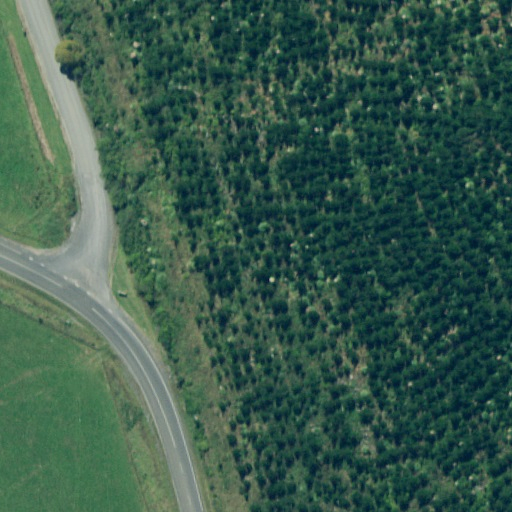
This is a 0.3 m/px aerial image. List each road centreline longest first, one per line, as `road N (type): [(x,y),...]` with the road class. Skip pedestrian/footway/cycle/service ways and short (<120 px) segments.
road 1 (unclassified): [(83,308),(102,214),(24,0)]
road 2 (unclassified): [(192,511),(154,394),(126,346),(83,308)]
